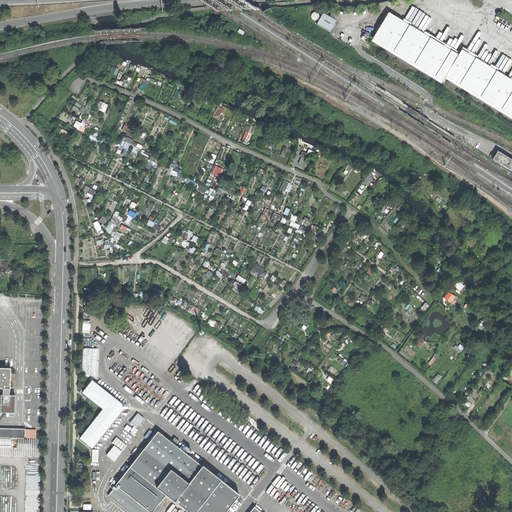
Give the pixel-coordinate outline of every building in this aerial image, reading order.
[(446,76),(511,115),(511,79),(462,50),(459,55),(457,55),(389,13),(373,39),(443,81),(446,76)] [(330,33),(337,22),(330,18),(323,14),(317,25),(330,33)] [(90,109),(84,106),(81,111),(86,114),(90,109)] [(75,128),(85,131),(88,125),(78,121),(75,128)] [(492,160),(511,172),(511,161),(497,152),(492,160)] [(87,185),(85,191),(89,192),(87,195),(93,198),(97,190),(87,185)] [(95,223),(99,232),(104,230),(101,221),(95,223)] [(99,366),(99,348),(86,348),(86,354),(94,355),(93,366),(99,366)] [(0,389),(10,389),(10,380),(10,369),(0,368),(0,389)] [(80,439),(92,448),(122,410),(122,405),(92,381),(82,393),(103,410),(80,439)] [(25,429),(0,428),(0,438),(25,439),(25,429)] [(201,467),(158,432),(116,485),(117,486),(109,496),(129,511),(152,511),(165,495),(174,502),(174,501),(187,511),(225,511),(239,495),(208,470),(210,468),(206,465),(204,467),(202,466),(201,467)]
